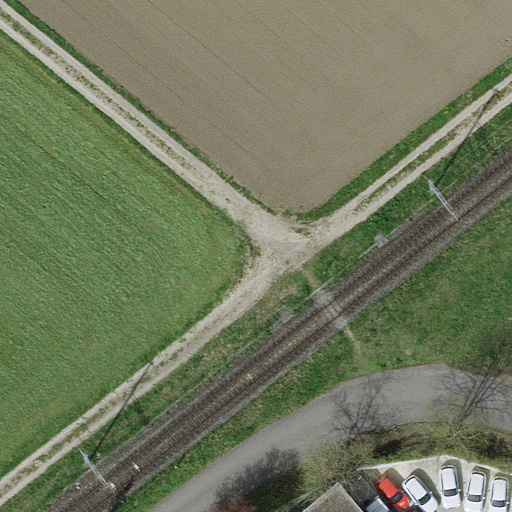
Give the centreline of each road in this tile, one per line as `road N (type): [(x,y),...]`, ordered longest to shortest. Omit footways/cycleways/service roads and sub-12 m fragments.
road 1 (track): [(0,16),(294,256)]
road 2 (track): [(0,487),(294,256)]
road 3 (residential): [(193,511),(299,428),(339,408),(428,397),(511,413)]
road 4 (track): [(294,256),(511,70)]
